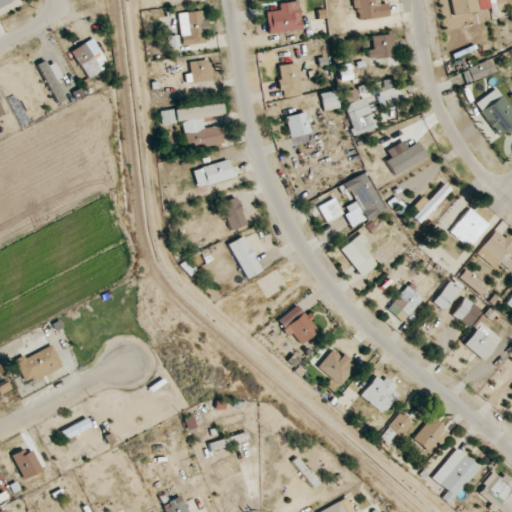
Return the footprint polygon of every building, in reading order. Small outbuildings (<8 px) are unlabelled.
[(378,4),(377,0),(353,0),(354,19),(387,18),(387,4),(378,4)] [(448,0),(453,17),(478,11),(475,0),(448,0)] [(301,29),(297,1),(278,4),(279,10),(265,12),(268,34),(301,29)] [(394,57),(392,34),(371,36),(372,49),(367,50),(367,59),(394,57)] [(168,36),(169,52),(181,52),(181,44),(175,44),(175,36),(168,36)] [(85,79),(108,68),(94,39),(71,50),(85,79)] [(55,80),(61,78),(53,60),(38,67),(55,104),(65,100),(55,80)] [(189,61),(190,82),(211,81),(210,60),(189,61)] [(470,81),(493,74),(488,61),(466,68),(470,81)] [(276,66),(281,98),(300,95),(295,63),(276,66)] [(352,79),(349,64),(343,65),(344,71),(339,71),(340,81),(352,79)] [(475,103),(498,138),(511,128),(511,111),(497,88),(475,103)] [(319,94),(323,111),(339,108),(336,90),(319,94)] [(357,101),(356,90),(344,91),(345,102),(357,101)] [(376,127),(365,98),(343,106),(354,136),(376,127)] [(160,112),(161,125),(182,122),(183,134),(194,132),(195,139),(203,138),(204,146),(222,144),(220,126),(203,128),(202,118),(222,116),(220,104),(160,112)] [(289,138),(311,134),(307,112),(285,116),(289,138)] [(385,150),(390,159),(385,161),(392,174),(425,159),(417,142),(406,148),(403,142),(385,150)] [(192,170),(197,188),(234,177),(229,160),(192,170)] [(341,183),(345,193),(350,191),(355,202),(343,207),(351,226),(383,213),(366,173),(341,183)] [(417,212),(412,218),(418,223),(450,190),(443,184),(427,201),(421,196),(412,207),(417,212)] [(229,231),(245,225),(235,197),(220,203),(229,231)] [(318,206),(324,222),(341,215),(335,199),(318,206)] [(468,248),(488,224),(468,208),(449,233),(468,248)] [(493,268),(497,263),(511,273),(511,271),(511,243),(494,230),(475,255),(493,268)] [(376,264),(361,246),(366,241),(360,233),(340,250),(362,276),(376,264)] [(259,273),(244,236),(228,243),(243,280),(259,273)] [(458,278),(480,295),(486,287),(463,270),(458,278)] [(432,303),(443,311),(461,287),(450,279),(432,303)] [(408,285),(386,309),(401,322),(423,298),(408,285)] [(451,316),(468,327),(480,309),(462,298),(451,316)] [(284,327),(297,345),(318,331),(305,312),(284,327)] [(496,344),(475,329),(463,345),(484,361),(496,344)] [(25,384),(61,367),(51,345),(14,362),(25,384)] [(340,356),(331,349),(316,367),(339,386),(355,367),(341,355),(340,356)] [(398,394),(392,390),(394,387),(376,374),(359,396),(384,414),(398,394)] [(399,438),(412,423),(400,412),(379,436),(389,445),(397,436),(399,438)] [(412,440),(428,452),(435,442),(440,445),(450,432),(430,417),(412,440)] [(60,431),(64,440),(90,427),(86,418),(60,431)] [(248,440),(245,432),(210,443),(213,451),(248,440)] [(41,471),(30,447),(12,456),(23,480),(41,471)] [(441,498),(448,505),(478,468),(455,449),(431,479),(447,491),(441,498)] [(317,484),(298,457),(292,461),(311,488),(317,484)] [(511,511),(511,507),(504,502),(511,491),(511,482),(502,475),(499,479),(492,473),(475,495),(497,511),(511,511)] [(0,503),(8,500),(4,491),(0,492),(0,503)] [(164,511),(187,511),(181,496),(162,504),(164,511)] [(316,511),(352,511),(347,498),(316,511)]
